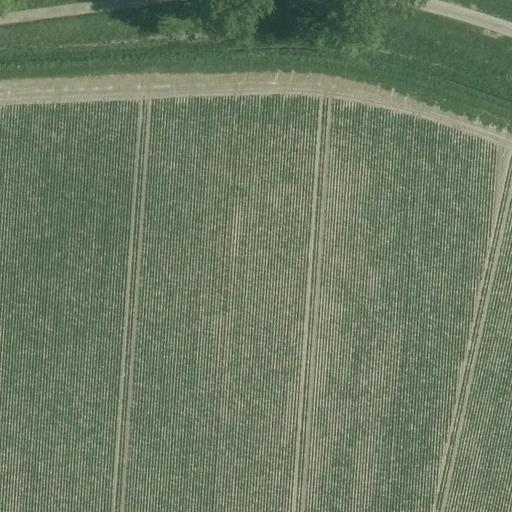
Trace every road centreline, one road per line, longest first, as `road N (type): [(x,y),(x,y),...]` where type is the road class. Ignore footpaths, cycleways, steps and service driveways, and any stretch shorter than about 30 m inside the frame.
road 1 (track): [(0,19),(151,0)]
road 2 (unclassified): [(511,35),(389,0)]
